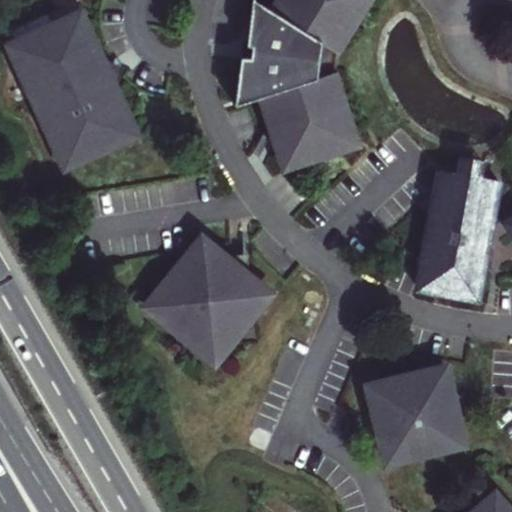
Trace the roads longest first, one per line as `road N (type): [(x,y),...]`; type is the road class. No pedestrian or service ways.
road 1 (unclassified): [(206,0),(198,62),(220,144),(263,202),(350,286)]
road 2 (unclassified): [(350,286),(296,418),(352,456),(369,476),(377,511)]
road 3 (motorway): [(130,511),(31,344)]
road 4 (unclassified): [(350,286),(449,320),(511,323)]
road 5 (unclassified): [(448,1),(440,33),(454,64),(484,80),(511,76)]
